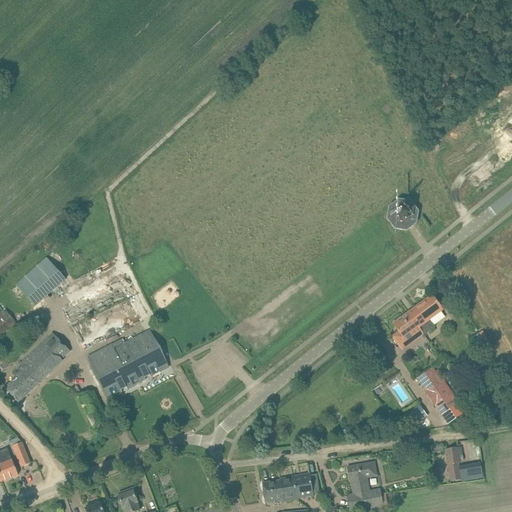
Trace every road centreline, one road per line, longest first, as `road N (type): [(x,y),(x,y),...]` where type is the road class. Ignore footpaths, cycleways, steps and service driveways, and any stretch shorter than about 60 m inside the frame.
road 1 (unclassified): [(213,441),(511,194)]
road 2 (residential): [(59,484),(182,439),(213,441)]
